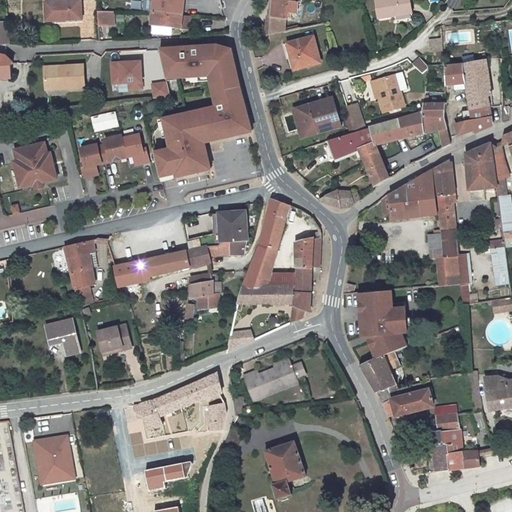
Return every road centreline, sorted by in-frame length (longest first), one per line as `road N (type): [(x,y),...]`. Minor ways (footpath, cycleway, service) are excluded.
road 1 (residential): [(281,179),(262,191),(0,254)]
road 2 (residential): [(225,361),(145,392),(0,412)]
road 3 (residential): [(239,39),(22,49)]
road 4 (residential): [(511,126),(408,172),(334,228)]
road 5 (secondary): [(402,497),(330,322)]
road 6 (residential): [(207,511),(232,411),(225,361)]
road 7 (secondary): [(281,179),(239,39)]
